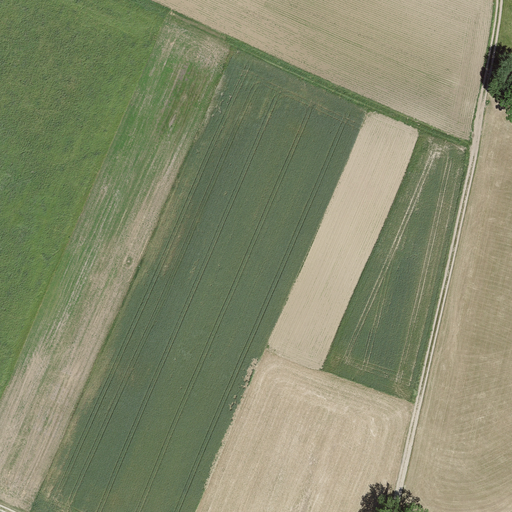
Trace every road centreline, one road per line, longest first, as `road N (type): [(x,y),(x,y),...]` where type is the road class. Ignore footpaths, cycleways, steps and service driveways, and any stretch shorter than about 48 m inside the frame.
road 1 (track): [(394,511),(475,144)]
road 2 (track): [(498,0),(475,144)]
